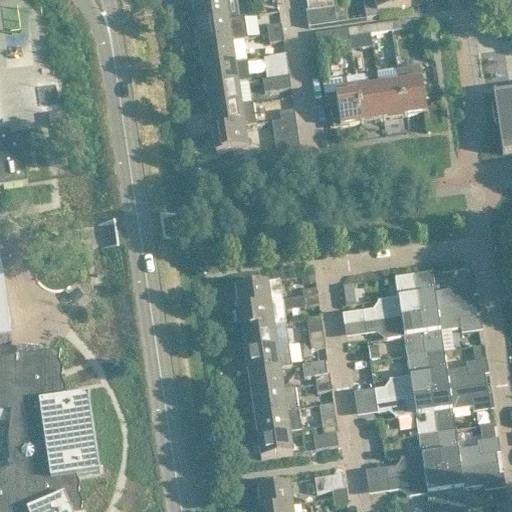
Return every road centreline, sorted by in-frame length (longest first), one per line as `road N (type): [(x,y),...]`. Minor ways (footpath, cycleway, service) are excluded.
road 1 (tertiary): [(182,511),(106,0)]
road 2 (residential): [(360,511),(324,272),(483,248)]
road 3 (residential): [(511,453),(483,248)]
road 4 (residential): [(317,182),(290,0)]
